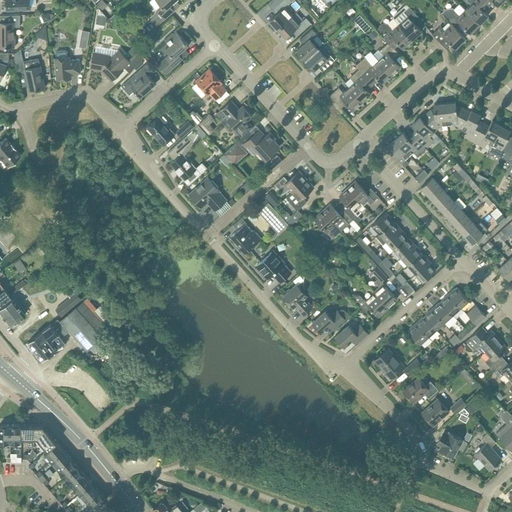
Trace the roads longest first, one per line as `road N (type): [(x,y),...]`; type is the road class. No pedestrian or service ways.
road 1 (residential): [(345,366),(300,341),(91,99),(78,94),(24,109)]
road 2 (unclassified): [(357,143),(339,160),(318,157),(204,31),(199,14),(214,0)]
road 3 (residential): [(511,470),(486,491),(418,460),(409,429),(345,366)]
road 4 (residential): [(345,366),(462,260)]
road 5 (residential): [(462,260),(357,143)]
road 6 (residential): [(251,511),(144,470),(115,481)]
road 7 (tertiary): [(115,481),(15,379)]
road 8 (unclassified): [(454,76),(427,79),(357,143)]
